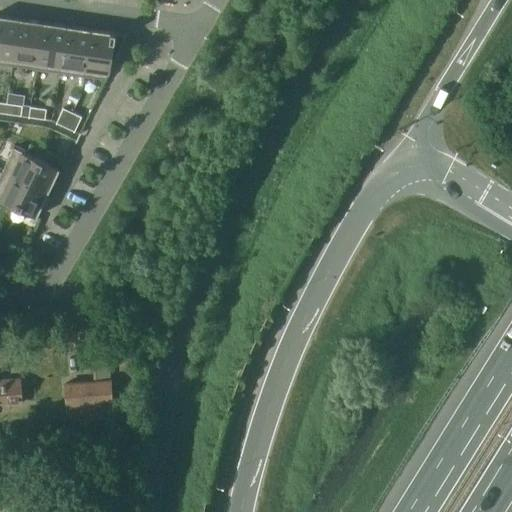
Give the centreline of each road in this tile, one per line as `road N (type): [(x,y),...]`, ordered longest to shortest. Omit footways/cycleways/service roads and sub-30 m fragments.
road 1 (motorway): [(421,162),(372,198),(327,274),(288,357),(241,511)]
road 2 (residential): [(0,295),(40,291),(74,255),(170,77)]
road 3 (motorway): [(499,0),(424,125),(421,162)]
road 4 (motorway): [(511,359),(417,511)]
road 5 (residential): [(31,0),(197,26)]
